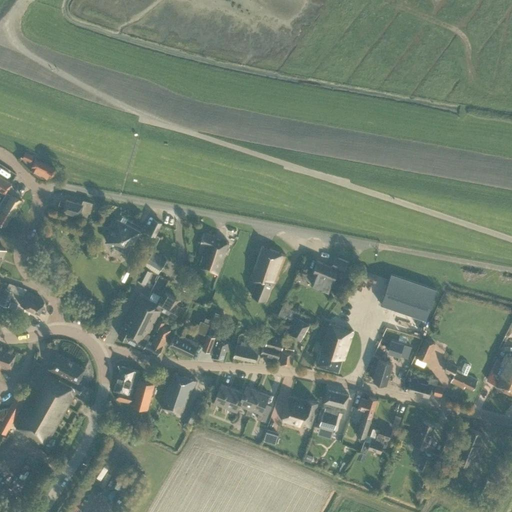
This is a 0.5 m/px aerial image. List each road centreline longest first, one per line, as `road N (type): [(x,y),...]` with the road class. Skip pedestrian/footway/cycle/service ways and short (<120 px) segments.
road 1 (residential): [(511,424),(297,372),(99,352)]
road 2 (residential): [(378,245),(40,188)]
road 3 (tertiary): [(44,511),(95,422),(104,382),(99,352)]
